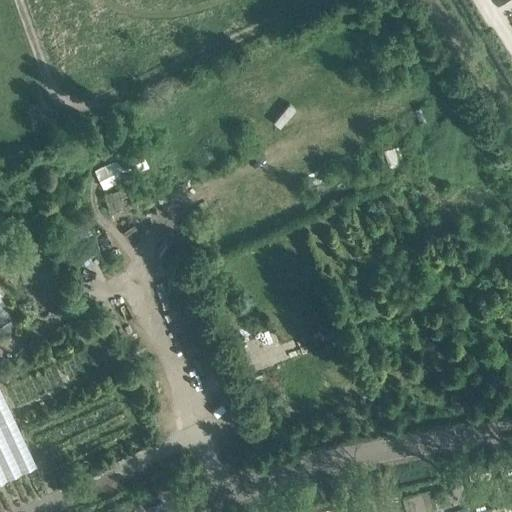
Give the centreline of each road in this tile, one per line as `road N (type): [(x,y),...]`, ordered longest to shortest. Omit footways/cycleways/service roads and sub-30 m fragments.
road 1 (track): [(19,0),(56,97),(84,104),(311,0)]
road 2 (unclassified): [(180,511),(331,458),(511,432)]
road 3 (track): [(440,0),(511,130)]
